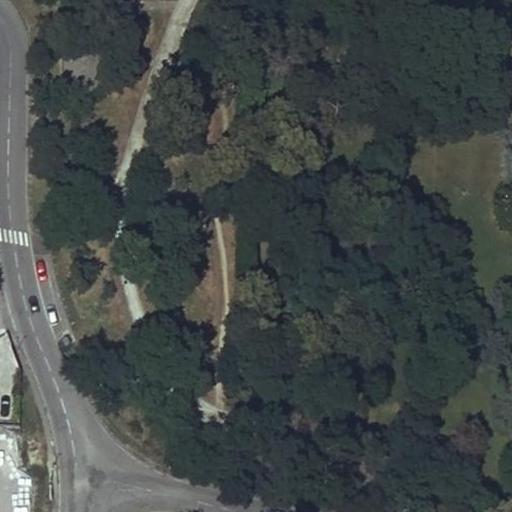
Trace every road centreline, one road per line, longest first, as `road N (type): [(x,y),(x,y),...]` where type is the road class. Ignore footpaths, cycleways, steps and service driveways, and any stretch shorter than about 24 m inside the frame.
road 1 (residential): [(0,17),(11,52),(9,196),(18,274),(86,466)]
road 2 (residential): [(86,466),(247,511)]
